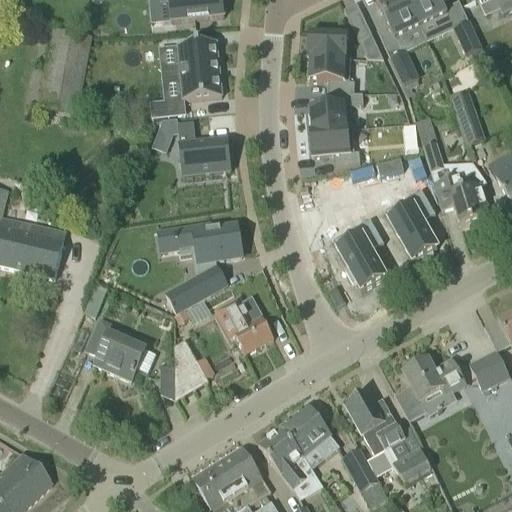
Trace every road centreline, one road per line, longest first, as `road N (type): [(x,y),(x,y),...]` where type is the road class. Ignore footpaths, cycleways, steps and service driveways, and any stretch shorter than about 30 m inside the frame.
road 1 (residential): [(340,362),(292,261),(264,151),(275,0)]
road 2 (unclassified): [(133,486),(340,362)]
road 3 (unclassified): [(340,362),(511,267)]
road 4 (unclassified): [(133,486),(0,412)]
